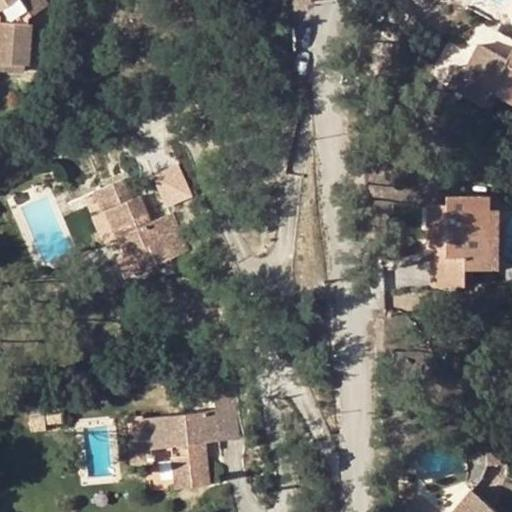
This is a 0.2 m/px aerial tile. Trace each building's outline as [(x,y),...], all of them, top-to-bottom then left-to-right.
[(0,0),(0,61),(28,65),(32,14),(48,4),(45,0),(0,0)] [(511,61),(494,48),(475,73),(462,89),(491,110),(500,98),(511,106),(511,61)] [(466,66),(453,83),(462,89),(475,73),(466,66)] [(171,163),(143,175),(158,208),(186,196),(171,163)] [(116,178),(87,192),(95,211),(100,208),(114,240),(103,245),(118,276),(179,249),(165,212),(143,221),(136,206),(129,209),(116,178)] [(468,290),(468,272),(468,261),(493,261),(493,214),(493,199),(453,198),(453,207),(431,207),(431,250),(437,251),(437,289),(468,290)] [(89,213),(103,245),(114,240),(100,208),(95,211),(89,213)] [(506,214),(493,214),(493,261),(468,261),(468,272),(505,273),(506,214)] [(137,422),(139,447),(126,448),(121,448),(123,473),(145,472),(144,454),(165,453),(168,496),(204,494),(201,449),(234,446),(232,394),(209,395),(210,415),(137,422)] [(123,418),(126,448),(139,447),(137,422),(137,417),(123,418)] [(51,425),(17,432),(20,446),(37,442),(36,437),(53,433),(51,425)] [(496,433),(484,433),(486,465),(497,465),(496,433)] [(494,511),(471,494),(453,511),(494,511)]
